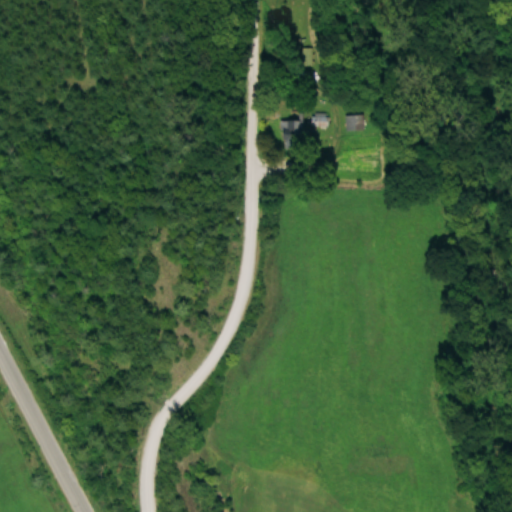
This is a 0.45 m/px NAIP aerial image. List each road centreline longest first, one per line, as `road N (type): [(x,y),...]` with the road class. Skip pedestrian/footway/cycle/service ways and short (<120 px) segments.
road 1 (residential): [(142,511),(148,434),(214,353),(246,283),(255,168),(251,0)]
road 2 (secondary): [(77,511),(0,354)]
